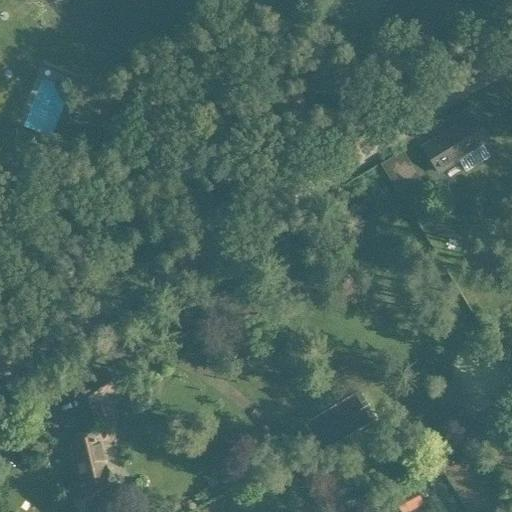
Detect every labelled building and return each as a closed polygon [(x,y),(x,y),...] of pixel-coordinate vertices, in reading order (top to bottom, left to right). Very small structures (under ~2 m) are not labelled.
[(78,109),(90,114),(95,103),(83,98),(78,109)] [(451,133),(426,148),(441,172),(458,161),(481,147),(468,125),(452,135),(451,133)] [(228,287),(200,303),(208,317),(236,300),(228,287)] [(106,369),(79,386),(94,409),(96,408),(100,416),(102,428),(103,429),(102,430),(102,431),(101,432),(97,433),(97,432),(73,437),(83,482),(70,490),(83,511),(99,511),(102,510),(100,507),(121,494),(105,468),(100,445),(106,444),(108,443),(109,442),(111,440),(112,439),(113,437),(114,435),(115,433),(115,431),(115,429),(111,406),(108,401),(121,393),(106,369)] [(508,511),(486,475),(457,492),(457,493),(469,511),(508,511)] [(397,511),(404,511),(425,500),(417,485),(404,492),(406,495),(399,499),(397,496),(390,499),(397,511)]
